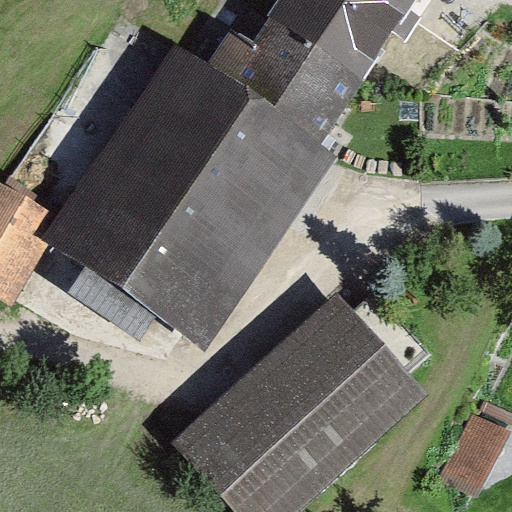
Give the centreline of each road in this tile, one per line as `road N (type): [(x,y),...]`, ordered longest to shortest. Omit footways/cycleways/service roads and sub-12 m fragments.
road 1 (residential): [(511,202),(413,226),(361,254),(216,371)]
road 2 (track): [(0,343),(216,371)]
